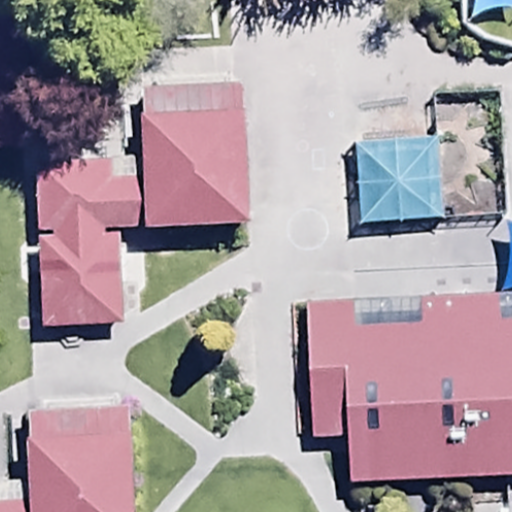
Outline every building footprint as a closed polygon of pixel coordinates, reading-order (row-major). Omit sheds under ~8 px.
[(511,0),(456,0),(457,40),(511,39),(511,0)] [(21,7),(0,7),(0,156),(24,157),(21,7)] [(257,109),(140,111),(142,229),(258,227),(257,109)] [(438,143),(351,150),(358,236),(445,229),(438,143)] [(129,168),(35,170),(38,316),(131,314),(129,168)] [(511,297),(308,301),(310,482),(511,479),(511,297)] [(142,511),(141,425),(22,427),(23,511),(142,511)]
